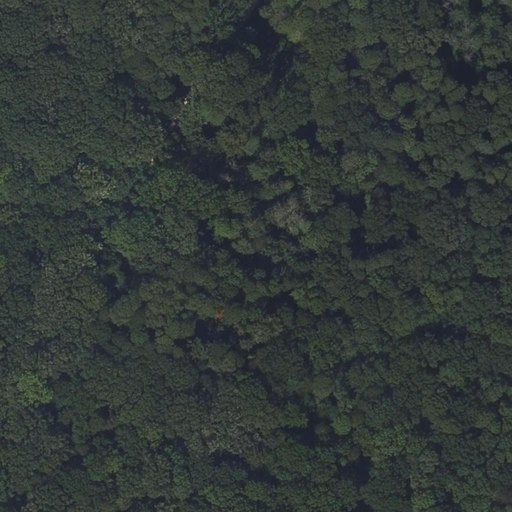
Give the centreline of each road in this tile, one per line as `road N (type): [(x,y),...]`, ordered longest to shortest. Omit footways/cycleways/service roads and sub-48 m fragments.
road 1 (track): [(0,85),(511,415)]
road 2 (track): [(0,408),(270,0)]
